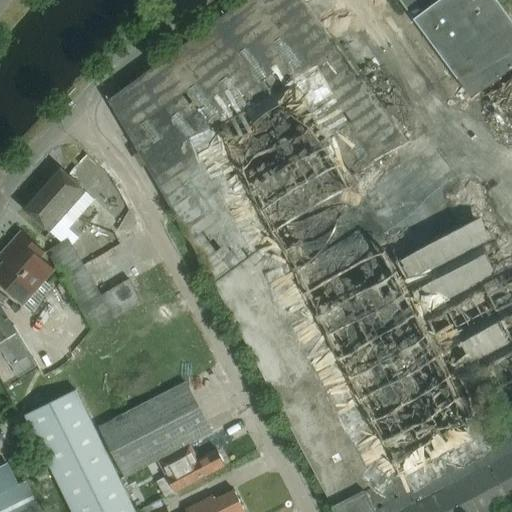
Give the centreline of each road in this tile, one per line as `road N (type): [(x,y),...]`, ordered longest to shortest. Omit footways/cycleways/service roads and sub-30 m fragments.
road 1 (unclassified): [(312,511),(131,181),(70,116)]
road 2 (residential): [(70,116),(196,1)]
